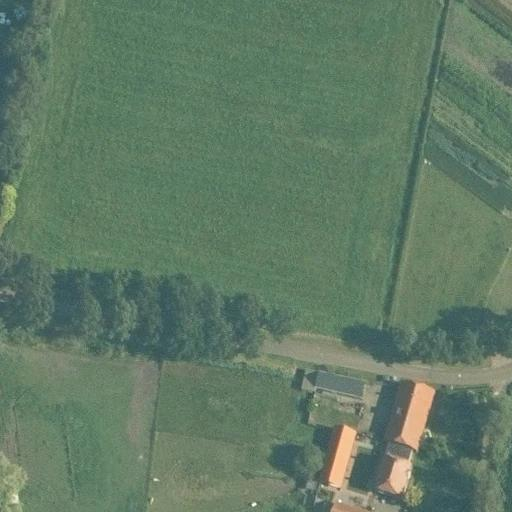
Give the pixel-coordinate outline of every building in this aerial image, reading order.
[(366,385),(319,374),(306,371),(302,391),(314,394),(315,390),(363,401),(366,385)] [(420,444),(435,395),(401,384),(386,434),(420,444)] [(345,476),(357,435),(334,429),(318,484),(325,486),(329,472),(345,476)] [(384,460),(375,493),(383,496),(402,502),(412,470),(407,468),(412,453),(417,454),(420,444),(386,434),(383,443),(388,444),(386,454),(384,460)] [(308,480),(306,489),(315,492),(317,485),(319,478),(321,469),(311,467),(308,480)] [(365,511),(336,503),(335,506),(325,503),(322,511),(365,511)]
